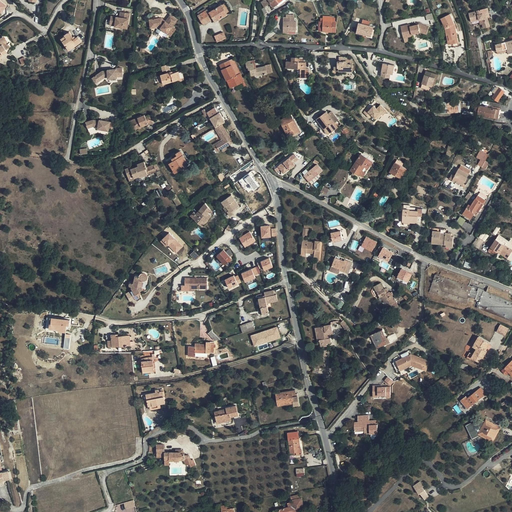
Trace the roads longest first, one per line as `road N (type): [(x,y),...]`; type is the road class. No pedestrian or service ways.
road 1 (residential): [(452,268),(272,180)]
road 2 (residential): [(369,511),(419,462),(428,461),(453,487),(511,444)]
road 3 (residential): [(287,281),(200,317),(111,324)]
road 4 (residential): [(197,47),(379,51)]
road 5 (residential): [(147,439),(132,458),(31,487),(27,507),(14,510),(7,493)]
road 6 (residential): [(319,418),(213,440),(182,425),(147,439)]
road 7 (residential): [(278,202),(157,286),(140,307)]
road 8 (residential): [(220,96),(110,161),(68,157)]
road 9 (residential): [(98,0),(68,157)]
road 10 (residential): [(379,51),(511,90)]
road 11 (residential): [(300,341),(175,377)]
